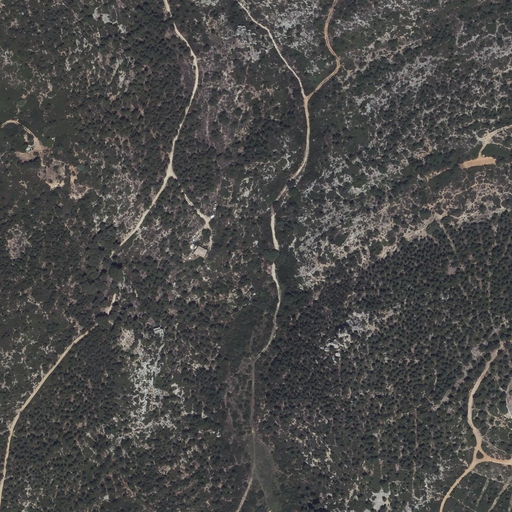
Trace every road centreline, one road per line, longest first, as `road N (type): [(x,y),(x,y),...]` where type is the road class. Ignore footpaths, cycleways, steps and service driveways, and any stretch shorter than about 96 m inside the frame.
road 1 (track): [(0,495),(15,422),(42,377),(96,318),(107,254),(135,229),(170,172),(196,68),(166,0)]
road 2 (track): [(234,511),(254,450),(253,363),(273,335),(279,296),(273,203),(305,163),(305,101)]
road 3 (track): [(492,458),(471,423),(470,401),(511,339)]
road 4 (track): [(511,212),(436,216),(387,249)]
